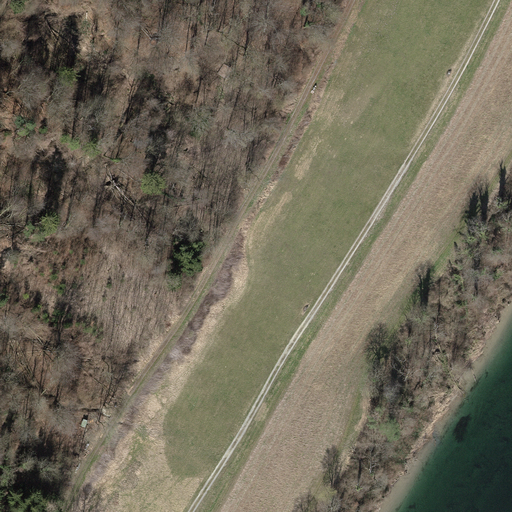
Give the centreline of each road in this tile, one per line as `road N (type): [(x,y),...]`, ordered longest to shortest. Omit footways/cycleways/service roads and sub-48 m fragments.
road 1 (track): [(495,0),(446,97),(192,511)]
road 2 (track): [(63,511),(231,234),(354,0)]
road 3 (track): [(304,99),(178,165),(190,143),(173,95)]
